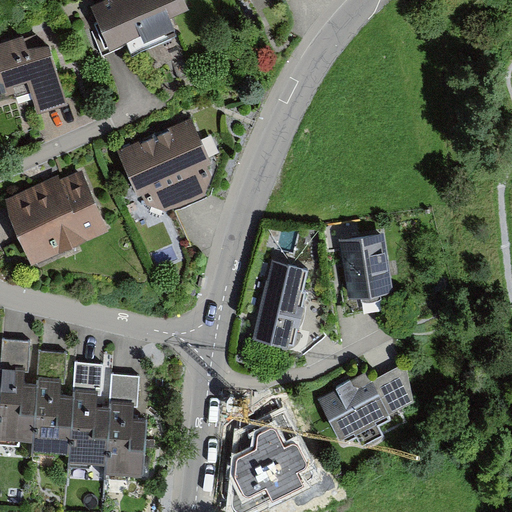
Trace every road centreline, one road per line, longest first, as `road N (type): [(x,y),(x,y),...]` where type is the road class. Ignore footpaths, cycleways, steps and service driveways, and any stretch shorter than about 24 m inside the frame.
road 1 (residential): [(371,0),(307,78),(279,134),(243,223),(224,299),(202,339)]
road 2 (residential): [(202,339),(0,291)]
road 3 (residential): [(202,339),(210,383),(195,511)]
